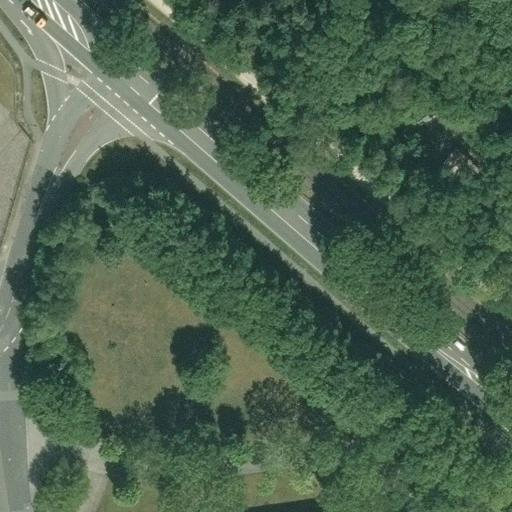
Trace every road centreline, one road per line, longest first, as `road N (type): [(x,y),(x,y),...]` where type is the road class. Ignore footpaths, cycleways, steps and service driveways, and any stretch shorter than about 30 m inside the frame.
road 1 (primary): [(464,372),(139,94)]
road 2 (residential): [(35,219),(139,94)]
road 3 (residential): [(28,0),(48,48),(62,134)]
